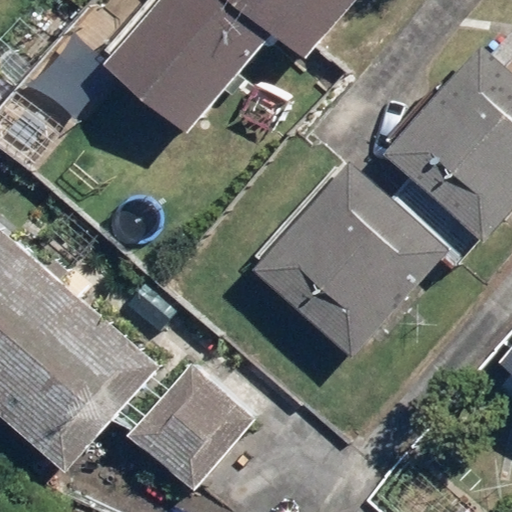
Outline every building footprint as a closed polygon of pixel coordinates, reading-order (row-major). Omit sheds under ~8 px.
[(178,0),(129,56),(210,126),(298,25),(328,51),(372,0),(178,0)] [(511,51),(498,39),(408,147),(511,233),(511,51)] [(360,159),(270,266),(376,355),(467,247),(360,159)] [(0,216),(0,395),(86,467),(175,360),(0,216)] [(211,351),(142,427),(208,486),(276,411),(211,351)]
